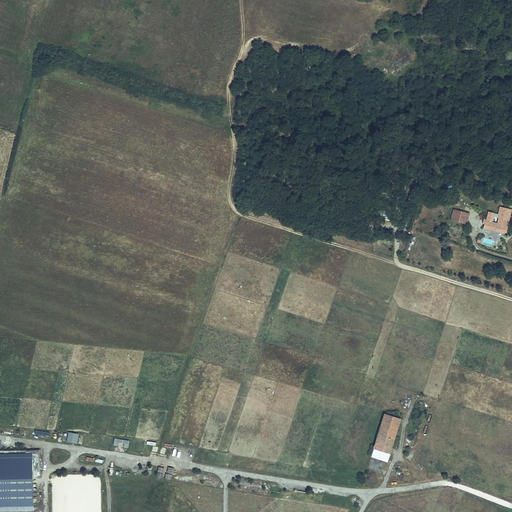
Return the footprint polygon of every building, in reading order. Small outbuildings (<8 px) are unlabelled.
[(486,203),(488,198),(489,195),(480,192),(479,197),(478,200),(486,203)] [(497,203),(491,222),(495,223),(500,204),(497,203)] [(495,223),(491,222),(486,221),(484,227),(502,232),(504,226),(501,225),(506,206),(500,204),(495,223)] [(501,225),(504,226),(509,207),(506,206),(501,225)] [(372,448),(385,452),(389,454),(402,419),(384,413),(372,448)] [(67,443),(78,444),(78,433),(67,433),(67,443)] [(115,438),(113,445),(128,448),(129,441),(115,438)] [(0,508),(33,508),(33,475),(40,475),(40,450),(0,450),(0,508)]
